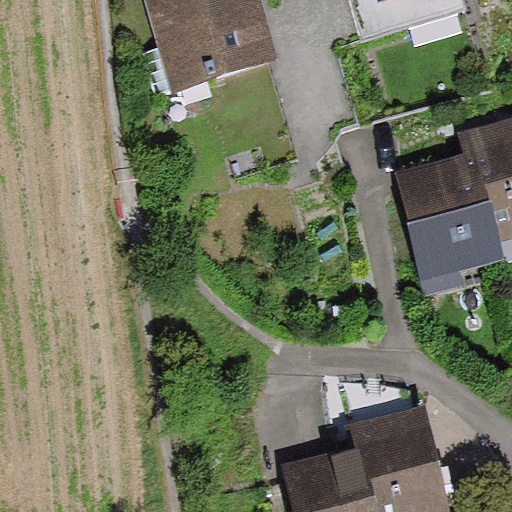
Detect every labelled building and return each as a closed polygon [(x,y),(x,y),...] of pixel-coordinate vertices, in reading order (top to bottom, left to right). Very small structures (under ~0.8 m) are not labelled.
[(275,63),(257,0),(143,0),(169,92),(275,63)] [(350,0),(363,45),(470,15),(465,0),(350,0)] [(511,124),(459,138),(465,160),(475,199),(487,196),(500,246),(511,242),(511,124)] [(504,265),(500,246),(487,196),(475,199),(465,160),(398,177),(429,297),(462,288),(459,276),(504,265)] [(340,436),(344,451),(358,448),(374,511),(448,511),(424,415),(340,436)] [(374,511),(358,448),(344,451),(279,467),(290,511),(374,511)]
